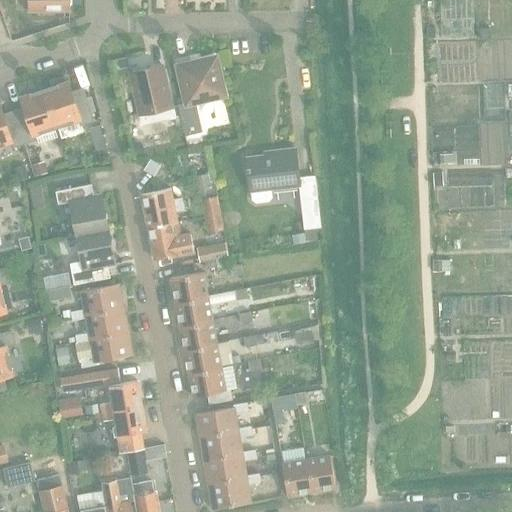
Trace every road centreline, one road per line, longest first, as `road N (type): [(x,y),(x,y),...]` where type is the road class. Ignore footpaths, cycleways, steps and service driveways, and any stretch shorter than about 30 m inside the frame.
road 1 (residential): [(189,511),(115,151)]
road 2 (residential): [(102,22),(302,21)]
